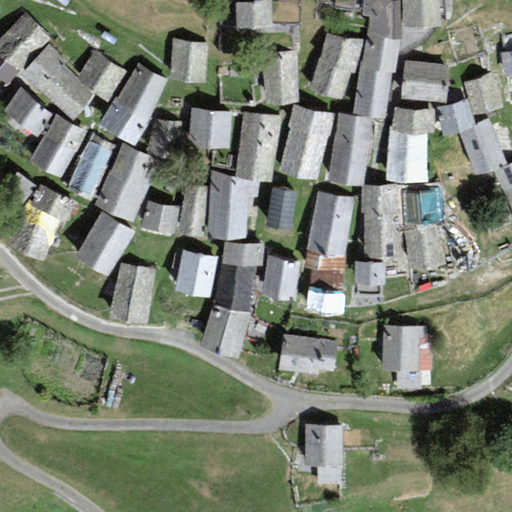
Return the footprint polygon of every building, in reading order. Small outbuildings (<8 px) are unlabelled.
[(264,0),(230,0),(228,0),(230,27),(266,25),(264,0)] [(390,0),(358,0),(360,37),(343,107),(384,114),(392,39),(390,0)] [(429,0),(395,0),(396,23),(429,23),(429,0)] [(0,73),(49,38),(25,5),(0,23),(0,73)] [(354,41),(320,31),(304,83),(339,93),(354,41)] [(198,42),(170,39),(167,69),(195,72),(198,42)] [(89,45),(67,75),(91,92),(86,100),(96,107),(123,69),(89,45)] [(511,46),(498,49),(502,73),(511,70),(511,46)] [(67,75),(46,51),(24,71),(66,118),(86,100),(91,92),(67,75)] [(288,51),(257,52),(258,94),(288,93),(288,51)] [(445,67),(404,60),(398,94),(440,100),(445,67)] [(169,78),(132,61),(102,120),(137,140),(169,78)] [(500,104),(493,76),(470,82),(476,110),(500,104)] [(46,112),(18,89),(0,110),(0,117),(25,138),(46,112)] [(502,157),(487,117),(475,121),(465,97),(436,108),(446,133),(462,127),(477,166),(502,157)] [(339,109),(298,99),(276,163),(319,175),(339,109)] [(221,111),(184,107),(181,139),(218,143),(221,111)] [(397,107),(390,129),(390,176),(426,175),(426,132),(432,132),(432,107),(397,107)] [(273,116),(240,109),(226,168),(259,175),(273,116)] [(370,115),(340,111),(330,178),(360,182),(370,115)] [(79,130),(49,114),(26,156),(55,172),(79,130)] [(154,115),(150,147),(165,150),(170,117),(154,115)] [(113,147),(85,133),(61,180),(89,194),(113,147)] [(162,156),(125,140),(95,199),(130,218),(162,156)] [(511,155),(482,170),(511,231),(511,155)] [(238,179),(206,177),(203,231),(235,233),(238,179)] [(395,183),(357,188),(364,254),(403,250),(395,183)] [(439,185),(399,189),(408,268),(448,263),(439,185)] [(200,189),(180,186),(173,226),(193,230),(200,189)] [(295,190),(272,186),(266,222),(289,225),(295,190)] [(356,196),(316,190),(304,262),(344,269),(356,196)] [(56,220),(19,202),(6,231),(42,250),(56,220)] [(167,207),(142,202),(137,226),(162,231),(167,207)] [(123,233),(86,214),(69,252),(104,272),(123,233)] [(253,245),(218,243),(208,299),(193,336),(228,356),(245,306),(253,245)] [(209,257),(176,247),(165,283),(198,293),(209,257)] [(293,260),(260,254),(254,288),(287,293),(293,260)] [(381,261),(355,261),(356,286),(382,285),(381,261)] [(149,272),(112,262),(101,302),(138,312),(149,272)] [(309,304),(342,304),(342,288),(309,288),(309,304)] [(422,326),(374,323),(372,363),(420,365),(422,326)] [(324,333),(271,329),(269,361),(322,365),(324,333)] [(332,421),(295,420),(294,460),(331,461),(332,421)]
